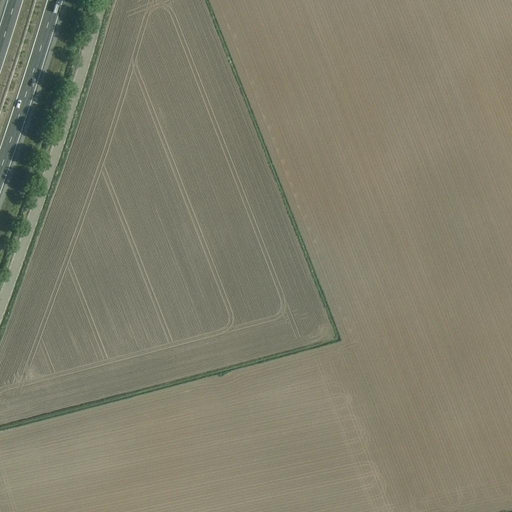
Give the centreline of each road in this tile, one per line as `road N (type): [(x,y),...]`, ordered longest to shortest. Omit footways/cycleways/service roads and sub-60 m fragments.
road 1 (unclassified): [(0,310),(102,0)]
road 2 (motorway): [(0,167),(51,0)]
